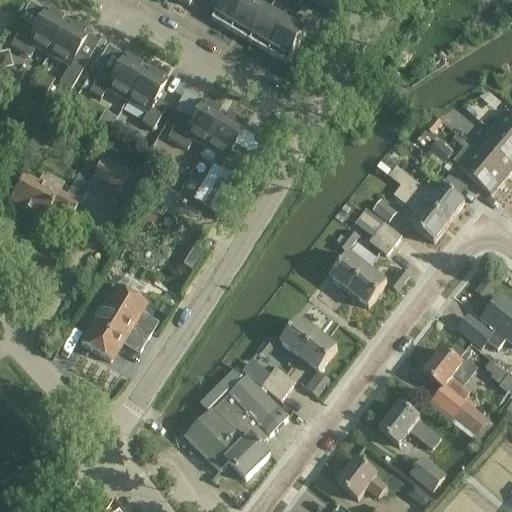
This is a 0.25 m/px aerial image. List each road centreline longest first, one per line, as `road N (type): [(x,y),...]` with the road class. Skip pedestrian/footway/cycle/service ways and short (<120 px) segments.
road 1 (tertiary): [(108,444),(313,126)]
road 2 (residential): [(262,511),(458,256),(488,240)]
road 3 (residential): [(313,126),(94,0)]
road 4 (tertiary): [(108,444),(0,326)]
road 5 (tertiary): [(313,126),(387,0)]
